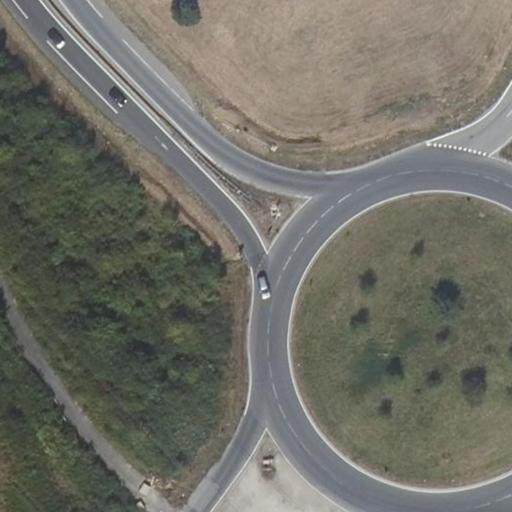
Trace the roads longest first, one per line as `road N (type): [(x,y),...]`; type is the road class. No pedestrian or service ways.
road 1 (trunk): [(23,0),(245,241),(271,296)]
road 2 (trunk): [(367,186),(275,186),(225,151),(97,31),(75,0)]
road 3 (secondary): [(267,370),(299,447),(340,485),(390,509)]
road 4 (secondary): [(267,370),(242,449),(199,511)]
road 5 (secondary): [(367,186),(317,219),(271,296)]
